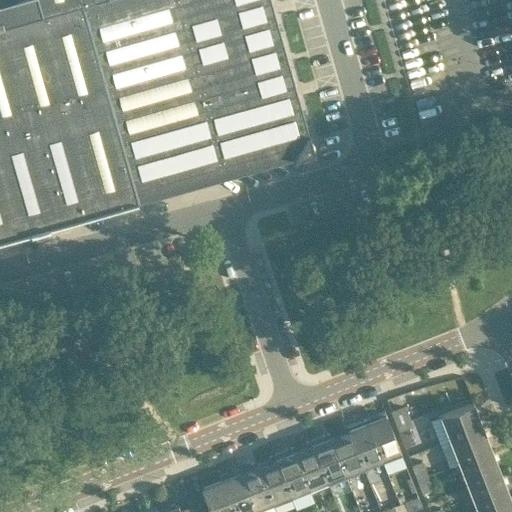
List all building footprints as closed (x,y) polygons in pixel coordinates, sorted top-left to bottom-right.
[(0,237),(137,199),(81,0),(37,0),(41,13),(0,24),(0,237)] [(81,0),(137,199),(180,187),(193,183),(289,156),(296,154),(294,146),(301,135),(309,133),(307,127),(300,101),(296,86),(271,0),(81,0)] [(442,414),(451,437),(482,425),(473,402),(442,414)] [(385,410),(366,418),(383,461),(402,454),(385,410)] [(366,418),(347,425),(365,469),(383,461),(366,418)] [(410,419),(396,424),(404,445),(415,441),(409,427),(412,425),(410,419)] [(347,425),(329,432),(346,476),(365,469),(347,425)] [(451,437),(460,461),(491,448),(482,425),(451,437)] [(324,437),(312,441),(328,483),(346,476),(329,432),(323,434),(324,437)] [(305,444),(293,448),(310,490),(328,483),(312,441),(311,442),(310,439),(304,441),(305,444)] [(287,451),(275,455),(292,497),(310,490),(293,448),(293,449),(292,446),(286,449),(287,451)] [(460,461),(469,485),(501,473),(491,448),(460,461)] [(268,458),(257,463),(273,505),(292,497),(275,455),(274,456),(274,454),(267,456),(268,458)] [(412,464),(417,477),(428,473),(423,460),(412,464)] [(255,461),(238,468),(255,511),(273,505),(257,463),(256,463),(255,461)] [(238,468),(219,475),(234,511),(254,511),(255,511),(238,468)] [(428,473),(417,477),(423,493),(434,489),(428,473)] [(469,485),(479,509),(510,496),(501,473),(469,485)] [(212,511),(234,511),(219,475),(213,477),(214,479),(202,484),(212,511)] [(404,498),(408,509),(421,503),(417,493),(404,498)] [(479,509),(479,511),(511,511),(511,501),(510,496),(479,509)] [(172,507),(159,511),(193,511),(190,502),(179,506),(177,503),(171,505),(172,507)]
